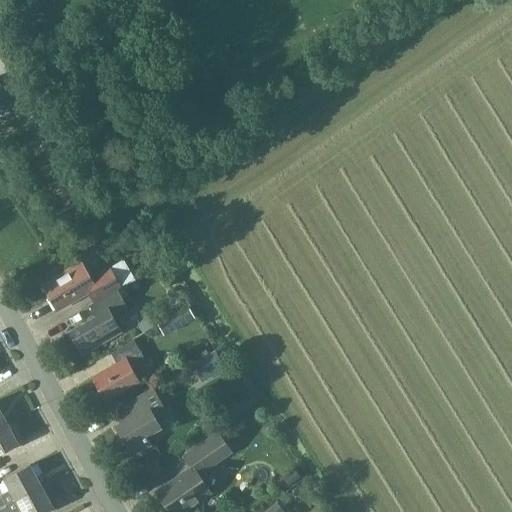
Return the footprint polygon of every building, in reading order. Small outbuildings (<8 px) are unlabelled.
[(0,103),(0,125),(10,120),(0,103)] [(36,167),(24,175),(42,205),(55,197),(36,167)] [(87,200),(58,217),(66,231),(95,214),(87,200)] [(118,233),(97,246),(98,249),(104,257),(125,244),(118,234),(118,233)] [(96,302),(115,290),(119,288),(108,267),(89,278),(80,262),(65,271),(63,267),(59,266),(47,272),(46,277),(48,280),(43,283),(57,309),(90,291),(96,302)] [(111,315),(125,307),(115,290),(96,302),(91,305),(98,317),(69,333),(81,354),(120,332),(111,315)] [(173,330),(194,318),(188,307),(166,319),(173,330)] [(141,333),(152,327),(147,319),(136,326),(141,333)] [(145,362),(139,352),(133,340),(109,354),(116,364),(92,378),(105,400),(136,382),(130,371),(145,362)] [(204,381),(225,369),(214,350),(193,362),(204,381)] [(154,417),(165,411),(152,388),(130,401),(137,412),(115,424),(132,454),(149,444),(145,436),(159,427),(154,417)] [(0,453),(18,443),(7,423),(0,426),(0,453)] [(197,475),(230,453),(216,432),(183,455),(191,466),(156,490),(170,511),(179,511),(209,492),(197,475)] [(0,509),(16,500),(41,486),(29,464),(3,478),(9,489),(0,494),(0,495),(0,496),(0,509)] [(282,480),(287,487),(299,478),(294,471),(282,480)] [(21,511),(43,511),(53,507),(41,486),(16,500),(0,509),(0,511),(16,511),(20,510),(21,511)]
